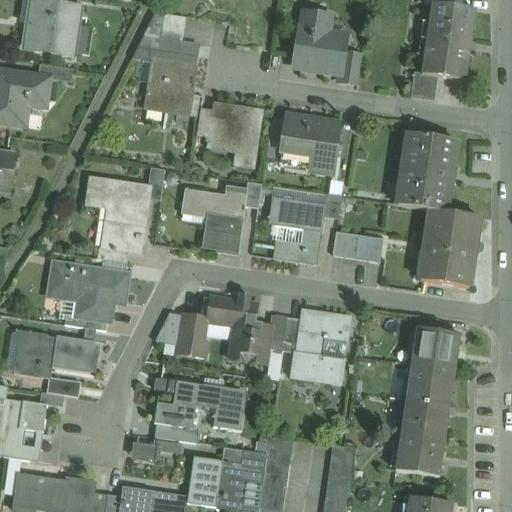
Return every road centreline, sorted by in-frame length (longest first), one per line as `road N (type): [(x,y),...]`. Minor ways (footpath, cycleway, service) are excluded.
road 1 (residential): [(511,319),(179,272),(82,443)]
road 2 (residential): [(511,117),(228,81)]
road 3 (residential): [(510,511),(511,387)]
